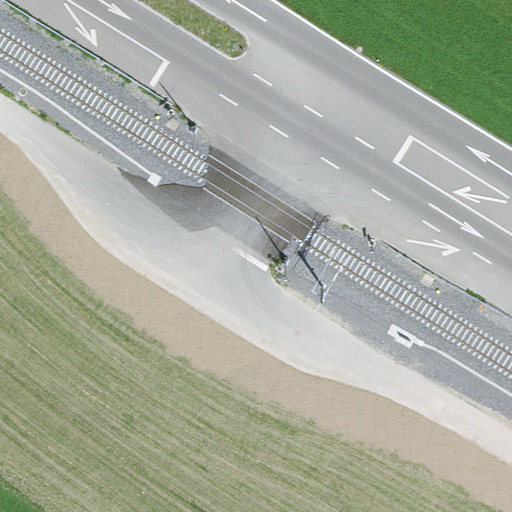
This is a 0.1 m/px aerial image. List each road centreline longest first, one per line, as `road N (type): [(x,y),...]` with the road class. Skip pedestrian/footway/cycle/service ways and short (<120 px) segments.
road 1 (secondary): [(132,0),(511,245)]
road 2 (secondary): [(511,203),(202,0)]
road 3 (track): [(511,442),(310,348),(195,268)]
